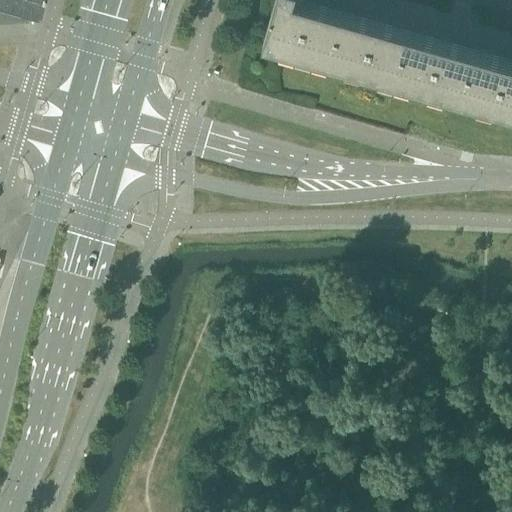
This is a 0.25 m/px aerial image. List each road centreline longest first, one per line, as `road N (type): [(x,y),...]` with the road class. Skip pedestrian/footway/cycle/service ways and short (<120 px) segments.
road 1 (secondary): [(9,511),(113,160)]
road 2 (residential): [(113,160),(278,197),(469,179)]
road 3 (residential): [(469,179),(316,164),(126,115)]
road 4 (secondary): [(64,148),(0,392)]
